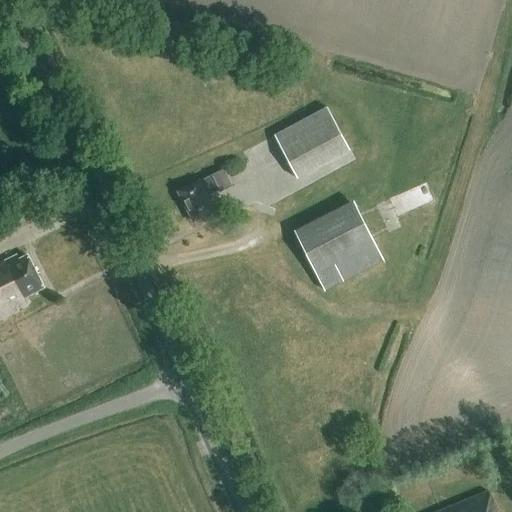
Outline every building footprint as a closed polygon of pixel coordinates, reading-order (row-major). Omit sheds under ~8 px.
[(298,181),(351,152),(328,108),(274,137),(298,181)] [(219,194),(231,187),(222,170),(178,193),(193,223),(213,213),(206,198),(218,191),(219,194)] [(324,292),(383,262),(356,209),(298,239),(324,292)] [(43,289),(27,257),(18,262),(16,257),(0,265),(0,319),(26,307),(23,300),(43,289)] [(495,511),(488,493),(441,511),(495,511)]
